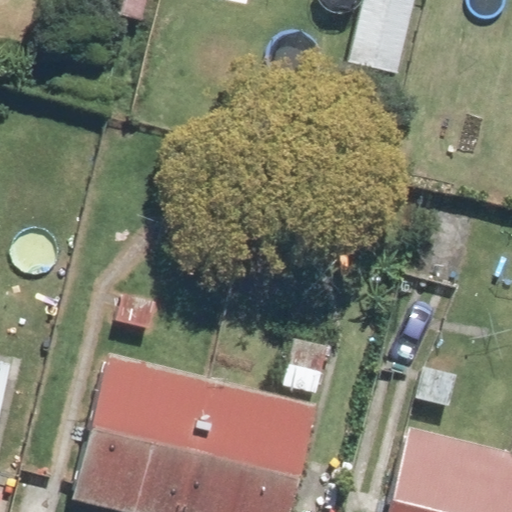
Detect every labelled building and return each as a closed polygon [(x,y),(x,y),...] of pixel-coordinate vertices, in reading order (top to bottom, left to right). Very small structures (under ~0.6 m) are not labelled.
[(147,0),(103,0),(102,7),(143,17),(147,0)] [(416,0),(365,0),(351,58),(400,70),(416,0)] [(121,59),(62,47),(53,90),(112,102),(121,59)] [(116,283),(109,325),(162,335),(170,293),(116,283)] [(290,322),(280,366),(327,376),(336,332),(290,322)] [(286,511),(314,395),(108,347),(73,496),(142,511),(286,511)] [(0,413),(13,359),(0,355),(0,413)] [(511,511),(511,445),(408,421),(386,511),(511,511)]
